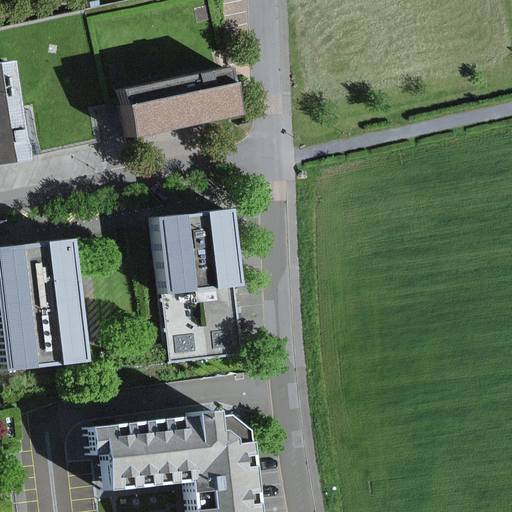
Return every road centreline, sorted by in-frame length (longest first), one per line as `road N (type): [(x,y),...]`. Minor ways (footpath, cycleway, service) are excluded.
road 1 (residential): [(302,511),(267,153)]
road 2 (residential): [(0,202),(267,153)]
road 3 (residential): [(267,153),(264,0)]
